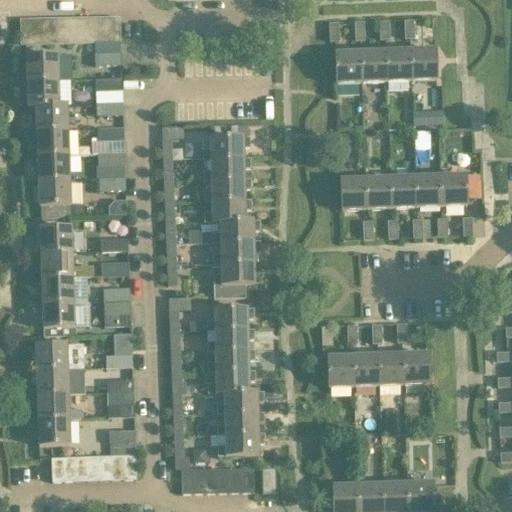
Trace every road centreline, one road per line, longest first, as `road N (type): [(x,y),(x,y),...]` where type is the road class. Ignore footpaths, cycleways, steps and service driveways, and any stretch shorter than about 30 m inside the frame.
road 1 (residential): [(153,494),(139,126),(166,89)]
road 2 (residential): [(370,289),(456,286),(511,224)]
road 3 (residential): [(153,494),(8,498)]
road 4 (residential): [(0,8),(138,6)]
